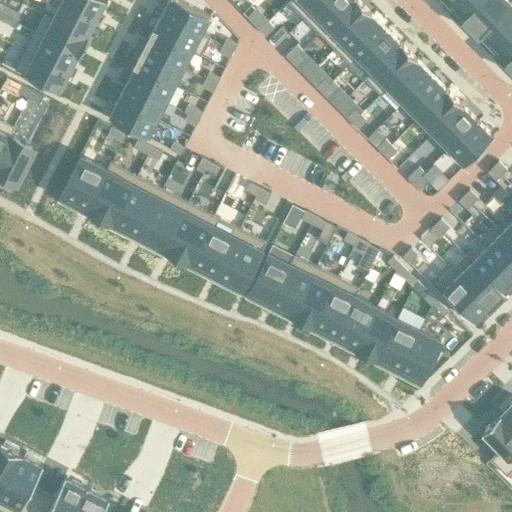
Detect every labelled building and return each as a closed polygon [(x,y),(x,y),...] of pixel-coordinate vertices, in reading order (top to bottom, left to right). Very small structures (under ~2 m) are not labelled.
[(53,17),(52,17),(88,36),(89,35),(88,34),(97,17),(63,0),(61,0),(53,17)] [(60,0),(61,0),(63,0),(97,17),(105,0),(60,0)] [(181,0),(168,0),(162,12),(202,32),(210,15),(181,0)] [(288,0),(288,1),(304,17),(320,0),(288,0)] [(320,0),(304,17),(318,32),(349,0),(320,0)] [(349,0),(318,32),(334,47),(370,11),(358,0),(349,0)] [(452,0),(449,4),(463,17),(462,17),(463,18),(481,0),(452,0)] [(508,0),(481,0),(463,18),(478,33),(509,1),(508,0)] [(511,3),(509,1),(478,33),(479,34),(479,33),(492,47),(511,27),(511,3)] [(0,8),(0,18),(5,21),(9,13),(0,8)] [(370,11),(334,47),(349,63),(385,27),(371,13),(371,12),(370,11)] [(44,12),(35,31),(79,54),(88,36),(52,17),(53,17),(44,12)] [(153,29),(193,50),(192,51),(200,56),(210,36),(202,32),(162,12),(154,29),(153,29)] [(9,13),(5,21),(15,26),(19,19),(9,13)] [(268,20),(260,29),(265,34),(274,26),(268,20)] [(350,63),(348,65),(363,80),(365,78),(401,42),(400,41),(400,42),(386,28),(386,27),(385,27),(349,63),(350,63)] [(511,27),(492,47),(506,61),(506,62),(511,56),(511,27)] [(153,29),(144,46),(184,67),(192,51),(193,50),(153,29)] [(35,31),(25,49),(69,72),(77,55),(78,55),(79,54),(35,31)] [(226,37),(223,44),(234,50),(237,43),(226,37)] [(401,42),(365,78),(381,94),(388,88),(387,87),(416,58),(401,42)] [(297,43),(286,55),(291,61),(300,52),(303,49),(297,43)] [(223,44),(219,51),(230,57),(234,50),(223,44)] [(144,46),(135,64),(175,84),(184,67),(144,46)] [(15,67),(14,68),(60,91),(60,90),(59,90),(69,72),(25,49),(16,67),(15,67)] [(300,52),(291,61),(297,66),(305,57),(300,52)] [(416,58),(387,87),(388,88),(403,103),(432,74),(432,73),(431,72),(431,73),(417,59),(417,58),(416,58)] [(135,65),(126,82),(166,102),(175,84),(135,64),(135,65)] [(209,71),(205,78),(216,84),(220,77),(209,71)] [(432,74),(403,103),(418,118),(447,89),(446,87),(446,88),(432,74)] [(325,77),(316,85),(321,91),(330,82),(325,77)] [(205,78),(202,85),(213,91),(216,84),(205,78)] [(330,82),(321,91),(327,97),(339,85),(333,79),(330,82)] [(126,82),(118,99),(157,119),(166,102),(126,82)] [(22,84),(18,92),(28,97),(32,89),(22,84)] [(32,89),(28,97),(39,103),(43,95),(32,89)] [(447,89),(418,118),(434,133),(463,105),(463,104),(447,89)] [(118,99),(109,116),(148,137),(157,119),(118,99)] [(188,103),(184,111),(188,113),(199,118),(202,111),(188,103)] [(463,105),(434,133),(449,148),(477,120),(478,119),(477,118),(477,119),(463,105)] [(355,107),(347,116),(352,121),(361,113),(355,107)] [(188,113),(184,119),(195,125),(199,118),(188,113)] [(361,113),(352,121),(358,127),(366,118),(361,113)] [(0,118),(0,152),(10,133),(11,134),(15,126),(0,118)] [(477,120),(449,148),(463,163),(463,164),(464,164),(493,135),(492,134),(477,120)] [(112,125),(108,133),(122,140),(126,133),(112,125)] [(10,133),(0,152),(0,174),(2,176),(17,184),(37,147),(11,134),(10,133)] [(386,138),(377,147),(383,152),(391,144),(386,138)] [(137,139),(134,146),(146,152),(150,145),(137,139)] [(173,141),(170,148),(180,153),(184,147),(184,146),(173,141)] [(391,144),(383,152),(388,158),(397,149),(391,144)] [(150,145),(146,152),(159,159),(162,151),(150,145)] [(81,155),(60,195),(86,208),(86,209),(87,209),(107,169),(106,169),(81,155)] [(202,157),(196,168),(203,171),(205,168),(209,161),(202,157)] [(107,169),(87,209),(112,222),(137,174),(111,160),(106,169),(107,169)] [(499,160),(493,165),(502,174),(507,169),(499,160)] [(209,161),(205,168),(216,173),(220,166),(209,161)] [(493,165),(487,171),(496,180),(502,174),(493,165)] [(419,166),(408,177),(413,183),(422,174),(425,172),(419,166)] [(137,174),(112,222),(114,223),(114,222),(138,235),(163,187),(137,174)] [(422,174),(413,183),(419,188),(427,180),(422,174)] [(249,181),(246,189),(256,194),(260,187),(249,181)] [(163,187),(138,235),(163,248),(164,249),(189,200),(163,187)] [(256,194),(254,198),(265,203),(271,193),(260,187),(256,194)] [(470,189),(464,194),(473,203),(478,197),(470,189)] [(464,194),(459,200),(467,208),(473,203),(464,194)] [(189,200),(164,249),(189,261),(190,262),(215,213),(189,200)] [(304,210),(301,217),(312,222),(315,215),(304,210)] [(215,213),(190,262),(191,262),(216,275),(241,227),(215,213)] [(315,215),(312,222),(322,228),(326,221),(315,215)] [(441,217),(435,223),(444,232),(449,226),(441,217)] [(511,220),(502,230),(501,231),(511,241),(511,220)] [(435,223),(430,229),(438,237),(444,232),(435,223)] [(495,224),(479,240),(486,247),(487,246),(511,271),(511,241),(501,231),(502,230),(495,224)] [(241,227),(216,275),(242,288),(267,240),(241,227)] [(347,231),(343,239),(354,244),(358,237),(347,231)] [(354,244),(352,248),(363,253),(369,242),(358,237),(354,244)] [(473,259),(472,261),(504,292),(505,291),(511,283),(511,271),(487,246),(486,247),(473,259)] [(409,249),(403,255),(412,264),(417,258),(409,249)] [(268,252),(248,291),(270,303),(290,263),(289,263),(268,252)] [(465,254),(450,269),(488,307),(489,307),(504,292),(472,261),(473,259),(466,252),(465,254)] [(290,263),(270,303),(290,313),(291,314),(316,265),(294,254),(289,263),(290,263)] [(393,255),(387,260),(396,269),(401,263),(398,259),(393,255)] [(401,263),(396,269),(404,277),(410,272),(401,263)] [(316,265),(291,314),(292,314),(313,325),(338,276),(316,265)] [(450,269),(436,283),(474,321),(488,307),(450,269)] [(338,276),(313,325),(314,326),(314,325),(334,335),(354,296),(356,296),(360,288),(338,276)] [(429,290),(423,296),(433,306),(439,300),(429,290)] [(354,296),(334,335),(354,346),(355,347),(376,307),(356,296),(354,296)] [(439,300),(433,306),(443,316),(449,310),(439,300)] [(376,307),(355,347),(377,358),(397,318),(376,307)] [(397,318),(377,358),(378,358),(398,368),(419,329),(397,318)] [(419,329),(398,368),(421,380),(429,364),(433,366),(440,352),(436,350),(441,341),(419,329)] [(511,401),(500,413),(511,424),(511,401)] [(511,424),(500,413),(481,432),(499,449),(490,458),(507,475),(511,469),(511,424)] [(0,493),(21,453),(17,451),(19,447),(5,440),(3,444),(0,441),(0,493)] [(21,453),(0,493),(0,509),(5,511),(32,511),(43,490),(32,485),(43,464),(42,463),(42,464),(38,462),(40,458),(26,451),(24,455),(22,453),(21,453)] [(43,490),(32,511),(73,511),(87,486),(65,475),(54,496),(43,490)] [(87,486),(73,511),(101,511),(109,498),(87,486)]
